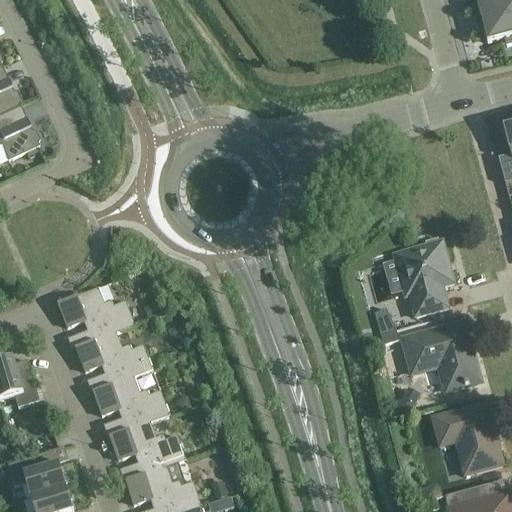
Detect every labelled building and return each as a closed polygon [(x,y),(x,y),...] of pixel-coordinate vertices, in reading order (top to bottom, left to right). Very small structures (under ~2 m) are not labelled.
[(480,19),(483,32),(487,45),(504,41),(506,48),(511,46),(511,0),(497,0),(498,1),(477,7),(480,19)] [(1,69),(0,69),(0,118),(19,109),(18,106),(20,104),(16,94),(13,94),(11,91),(9,92),(5,84),(7,83),(1,69)] [(26,123),(19,109),(0,118),(0,148),(8,164),(39,150),(37,146),(39,143),(35,134),(31,134),(30,131),(28,132),(24,124),(26,123)] [(511,132),(504,135),(510,158),(498,161),(505,186),(511,184),(511,132)] [(437,242),(425,245),(426,249),(394,257),(405,300),(409,299),(415,320),(448,311),(442,290),(454,287),(451,277),(450,275),(449,274),(447,273),(445,272),(443,273),(442,267),(448,265),(442,244),(438,245),(437,242)] [(68,342),(72,353),(75,352),(94,344),(94,345),(114,337),(135,329),(133,323),(125,304),(114,309),(112,304),(104,307),(98,291),(57,307),(67,331),(85,324),(89,333),(68,342)] [(161,305),(144,311),(149,323),(166,316),(161,305)] [(385,311),(375,316),(380,338),(381,338),(396,334),(385,311)] [(470,347),(464,325),(402,342),(412,377),(439,370),(446,395),(480,385),(473,360),(473,359),(472,358),(471,358),(470,357),(468,357),(465,358),(463,349),(470,347)] [(398,344),(396,334),(381,338),(383,348),(398,344)] [(75,352),(72,353),(73,353),(75,352),(85,375),(103,368),(111,388),(92,395),(111,388),(111,389),(134,381),(134,380),(153,373),(143,348),(132,353),(130,348),(120,352),(114,337),(94,345),(94,344),(75,352)] [(175,355),(169,357),(172,366),(179,363),(175,355)] [(0,364),(0,403),(15,399),(18,411),(27,408),(40,404),(28,368),(16,372),(12,361),(0,364)] [(120,412),(127,433),(128,433),(128,434),(148,426),(148,427),(170,419),(161,394),(149,398),(147,393),(137,397),(132,382),(134,381),(111,389),(111,388),(92,395),(101,419),(120,412)] [(180,401),(178,406),(180,413),(191,410),(187,399),(180,401)] [(481,423),(478,409),(432,421),(440,450),(455,446),(464,479),(503,468),(492,428),(488,429),(486,422),(481,423)] [(136,457),(144,478),(167,471),(186,464),(177,439),(165,443),(163,438),(154,442),(148,427),(148,426),(128,434),(128,433),(127,433),(111,439),(109,440),(118,464),(136,457)] [(26,487),(31,501),(66,490),(59,467),(48,470),(44,457),(49,456),(49,455),(7,467),(14,490),(26,487)] [(193,511),(201,510),(193,485),(181,489),(180,484),(170,487),(165,472),(167,471),(144,478),(129,483),(125,484),(133,508),(152,502),(155,511),(150,511),(193,511)] [(223,486),(213,489),(217,502),(227,499),(223,486)] [(422,492),(425,504),(440,500),(436,488),(422,492)] [(487,501),(483,488),(445,499),(448,511),(510,511),(511,511),(511,502),(510,495),(487,501)] [(72,511),(66,490),(31,501),(33,511),(72,511)] [(232,500),(220,504),(222,511),(223,511),(235,508),(232,500)]
